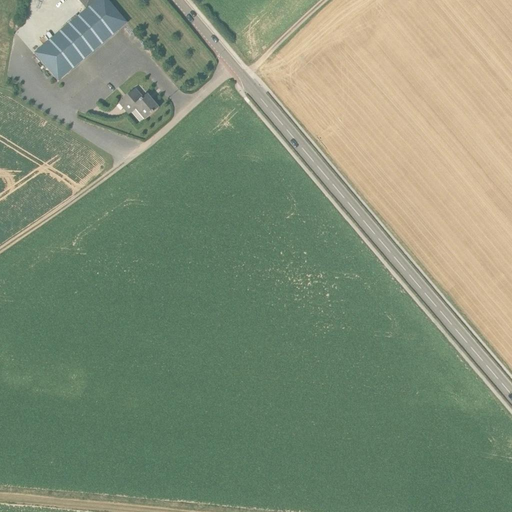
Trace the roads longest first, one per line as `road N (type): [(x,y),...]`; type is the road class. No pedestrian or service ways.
road 1 (tertiary): [(511,395),(178,0)]
road 2 (track): [(234,65),(148,143),(0,249)]
